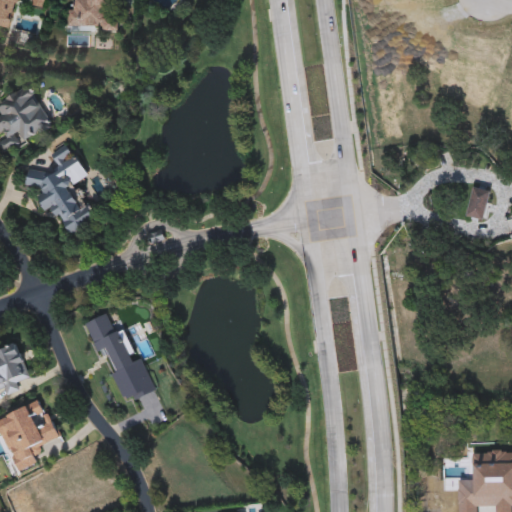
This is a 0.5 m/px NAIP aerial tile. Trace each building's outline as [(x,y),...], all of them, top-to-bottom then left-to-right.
[(17,0),(10,30),(0,27),(0,0),(46,0),(45,8),(33,5),(34,1),(30,0),(17,0)] [(112,0),(112,29),(68,29),(68,0),(112,0)] [(384,60),(407,74),(398,87),(418,99),(430,90),(465,110),(482,80),(471,74),(479,60),(407,18),(401,29),(426,43),(415,62),(391,48),(384,60)] [(0,115),(2,114),(0,110),(0,101),(29,85),(52,125),(5,153),(0,144),(0,115)] [(71,236),(57,212),(43,210),(38,201),(40,189),(26,186),(29,170),(52,174),(57,171),(58,166),(51,154),(69,143),(89,177),(69,188),(81,208),(92,209),(98,220),(71,236)] [(470,186),(463,216),(481,220),(488,191),(470,186)] [(154,393),(132,403),(108,350),(98,354),(85,324),(106,314),(115,334),(125,329),(154,393)] [(0,350),(18,345),(29,378),(18,382),(21,391),(6,396),(4,390),(0,391),(0,350)] [(0,422),(0,435),(1,435),(11,452),(13,451),(16,457),(13,459),(20,473),(38,464),(35,458),(43,454),(40,448),(61,438),(50,416),(46,418),(38,403),(0,422)] [(454,511),(475,511),(475,510),(492,509),(492,511),(511,511),(511,453),(466,456),(467,476),(453,477),(454,511)]
